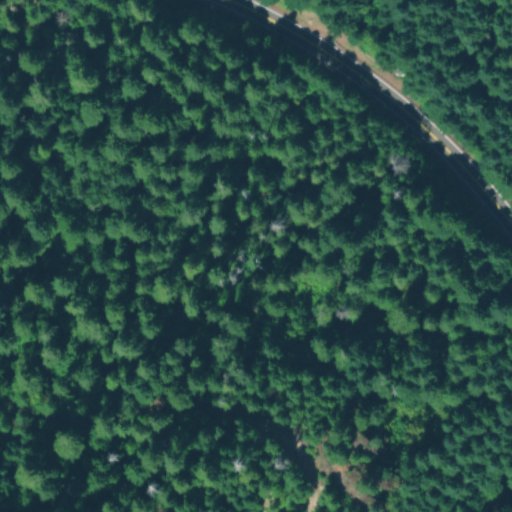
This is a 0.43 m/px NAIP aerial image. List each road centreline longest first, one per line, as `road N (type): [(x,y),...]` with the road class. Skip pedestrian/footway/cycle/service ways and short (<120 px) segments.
road 1 (primary): [(213,0),(372,87),(468,186),(511,253)]
road 2 (track): [(303,511),(309,483),(298,449),(237,418),(156,407),(53,418),(0,405)]
